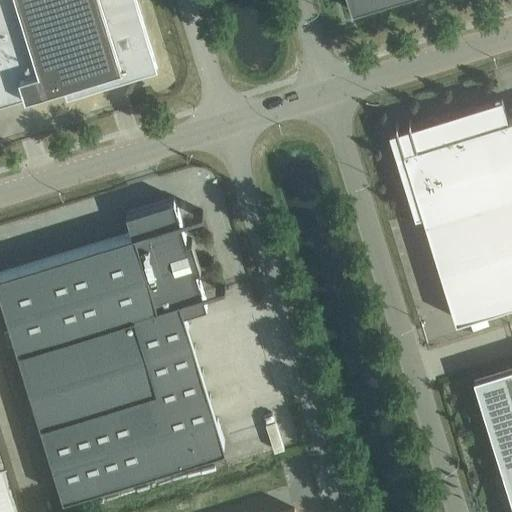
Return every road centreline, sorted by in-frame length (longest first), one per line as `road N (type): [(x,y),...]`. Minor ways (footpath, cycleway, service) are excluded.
road 1 (unclassified): [(454,511),(327,90)]
road 2 (unclassified): [(223,124),(343,511)]
road 3 (unclassified): [(0,191),(223,124)]
road 4 (unclassified): [(327,90),(511,34)]
road 5 (unknown): [(57,173),(34,106),(122,80)]
road 6 (unclassified): [(185,0),(223,124)]
